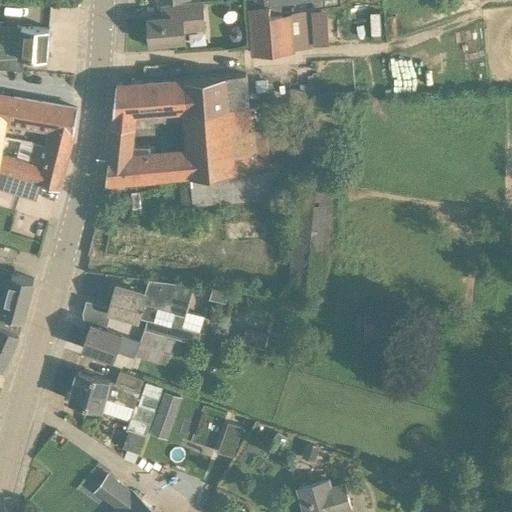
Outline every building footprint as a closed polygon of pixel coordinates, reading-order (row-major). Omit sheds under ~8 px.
[(339,0),(247,0),(248,9),(270,6),(312,2),(313,10),(340,7),(339,0)] [(204,28),(202,1),(174,3),(175,15),(148,17),(150,43),(185,40),(184,30),(204,28)] [(284,58),(282,16),(270,17),(270,8),(248,10),(251,60),(273,58),(284,58)] [(0,46),(0,54),(48,58),(50,28),(3,25),(3,20),(0,19),(0,39),(1,39),(0,46)] [(238,25),(237,25),(236,25),(235,25),(234,25),(233,26),(232,27),(231,27),(231,28),(230,28),(230,29),(229,29),(229,30),(229,31),(228,32),(228,33),(228,34),(228,35),(228,36),(229,37),(229,38),(229,39),(230,39),(230,40),(231,40),(231,41),(232,41),(233,42),(234,43),(235,43),(236,43),(237,43),(238,43),(239,43),(240,43),(241,42),(242,42),(242,41),(243,41),(244,40),(245,39),(245,38),(246,37),(246,36),(246,35),(246,34),(246,33),(246,32),(246,31),(245,30),(245,29),(244,28),(243,27),(242,27),(242,26),(241,26),(240,25),(239,25),(238,25)] [(112,126),(130,126),(132,109),(189,106),(189,113),(264,108),(264,106),(248,106),(245,74),(226,77),(117,83),(112,126)] [(0,130),(4,131),(6,119),(47,126),(43,142),(49,144),(70,148),(74,130),(78,108),(0,95),(0,130)] [(110,143),(108,163),(106,182),(104,188),(124,187),(124,181),(190,176),(233,173),(269,171),(264,108),(189,113),(189,106),(132,109),(130,126),(153,126),(153,120),(165,120),(165,123),(190,124),(192,154),(182,152),(150,155),(150,144),(110,143)] [(0,153),(4,131),(0,130),(0,185),(35,197),(40,182),(60,188),(70,148),(49,144),(43,142),(43,144),(19,140),(15,159),(0,154),(0,153)] [(274,171),(269,171),(233,173),(235,203),(274,200),(274,171)] [(287,295),(321,300),(331,186),(309,184),(296,183),(294,211),(287,295)] [(0,302),(0,323),(19,333),(34,279),(12,273),(4,304),(0,302)] [(148,280),(145,293),(146,293),(143,303),(158,307),(158,308),(185,316),(189,302),(194,285),(148,280)] [(146,293),(145,293),(116,284),(109,310),(139,318),(139,317),(146,319),(143,329),(197,344),(200,333),(182,327),(185,316),(158,308),(158,307),(143,303),(146,293)] [(211,288),(209,298),(225,302),(227,292),(228,290),(211,288)] [(381,313),(363,313),(362,335),(380,336),(381,313)] [(19,333),(0,323),(0,368),(2,370),(19,333)] [(122,335),(122,334),(91,323),(82,348),(113,359),(115,352),(133,358),(134,355),(158,364),(162,351),(169,353),(173,341),(143,330),(139,341),(122,335)] [(266,345),(269,331),(247,326),(244,340),(266,345)] [(110,381),(110,380),(78,371),(69,400),(101,409),(100,412),(127,421),(143,379),(118,371),(114,383),(110,381)] [(168,437),(185,394),(167,387),(150,430),(168,437)] [(230,420),(219,450),(234,455),(245,425),(230,420)] [(144,437),(127,431),(120,452),(137,458),(144,437)] [(319,447),(307,442),(302,457),(314,461),(319,447)] [(157,511),(109,475),(97,491),(117,506),(112,511),(157,511)] [(345,511),(351,511),(342,482),(331,485),(329,479),(298,487),(304,511),(345,511)]
